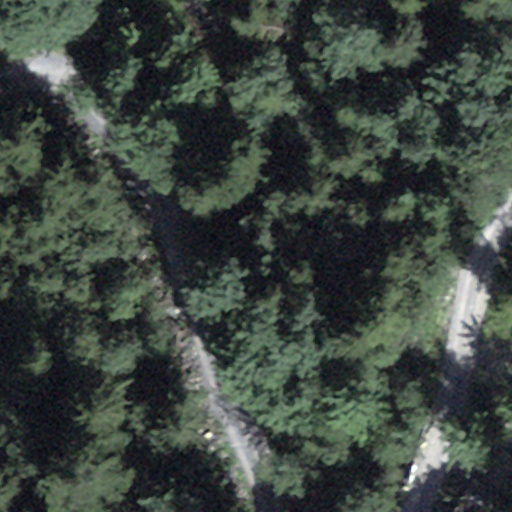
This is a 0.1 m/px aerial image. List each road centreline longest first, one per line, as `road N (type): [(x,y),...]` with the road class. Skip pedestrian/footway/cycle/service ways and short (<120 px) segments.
road 1 (track): [(265,511),(143,158),(87,88),(56,67),(0,78)]
road 2 (track): [(511,211),(471,278),(452,400),(415,511)]
